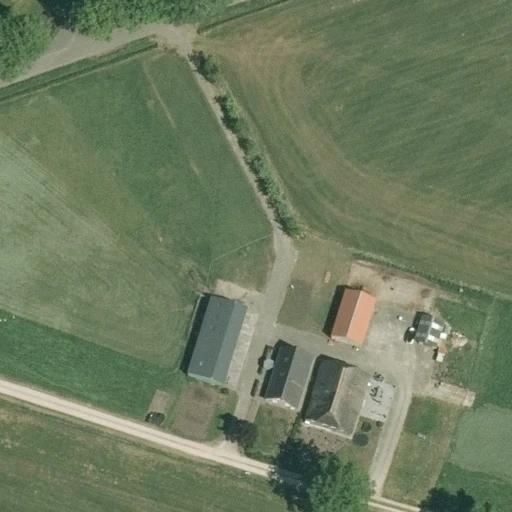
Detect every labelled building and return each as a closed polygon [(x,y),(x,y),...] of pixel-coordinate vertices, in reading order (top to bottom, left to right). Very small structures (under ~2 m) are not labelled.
[(226,186),(209,194),(221,217),(237,209),(226,186)] [(172,204),(207,282),(228,273),(194,194),(172,204)] [(290,326),(398,353),(414,290),(403,287),(400,301),(389,298),(393,285),(366,278),(362,296),(301,281),(290,326)] [(194,370),(232,379),(250,303),(213,294),(194,370)] [(298,410),(302,396),(312,362),(280,353),(266,402),(297,412),(298,410)] [(351,438),(369,380),(323,366),(313,399),(309,413),(306,425),(351,438)] [(398,381),(386,436),(419,443),(431,388),(398,381)]
